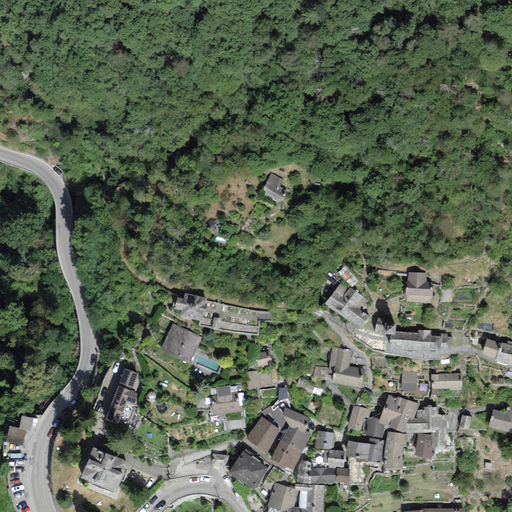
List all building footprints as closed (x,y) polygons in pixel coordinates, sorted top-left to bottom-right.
[(260,194),(280,204),(287,191),(280,187),(283,180),(271,173),(260,194)] [(137,214),(130,218),(134,227),(142,223),(137,214)] [(345,266),(338,272),(353,288),(359,281),(345,266)] [(407,281),(406,288),(405,301),(431,303),(432,290),(432,283),(426,282),(427,273),(409,272),(408,281),(407,281)] [(333,291),(324,304),(360,329),(369,317),(354,307),(362,297),(349,288),(342,298),(333,291)] [(207,298),(185,293),(183,299),(177,298),(174,309),(180,310),(179,316),(199,321),(201,321),(202,316),(204,316),(207,305),(205,304),(206,300),(207,298)] [(220,319),(213,317),(211,329),(218,330),(220,319)] [(418,334),(395,332),(396,324),(387,323),(387,319),(376,318),(375,334),(390,335),(389,348),(416,350),(415,354),(428,355),(429,350),(440,351),(440,349),(451,351),(452,337),(446,337),(447,334),(441,333),(440,337),(431,336),(431,331),(418,330),(418,334)] [(202,338),(172,324),(160,350),(189,364),(202,338)] [(496,359),(501,344),(487,339),(482,354),(496,359)] [(495,361),(511,366),(511,365),(511,345),(506,344),(501,343),(501,344),(496,359),(495,361)] [(334,365),(348,367),(351,350),(331,347),(329,364),(334,365)] [(269,351),(255,354),(258,367),(272,364),(269,351)] [(334,365),(329,364),(328,368),(315,367),(313,377),(332,380),(334,365)] [(348,367),(334,365),(332,380),(332,383),(361,388),(364,369),(348,367)] [(125,368),(105,419),(117,424),(125,405),(133,408),(139,394),(130,391),(137,373),(125,368)] [(258,370),(245,372),(247,391),(260,389),(260,387),(272,386),(270,372),(258,374),(258,370)] [(417,372),(401,372),(401,390),(417,391),(417,372)] [(461,374),(431,375),(431,389),(449,389),(449,391),(462,390),(461,374)] [(296,386),(304,389),(306,384),(307,381),(299,378),(296,386)] [(314,386),(306,384),(304,389),(303,392),(312,395),(314,386)] [(211,396),(214,415),(240,411),(237,393),(230,394),(229,385),(216,387),(217,396),(211,396)] [(287,388),(279,388),(278,401),(287,398),(287,388)] [(388,395),(379,419),(378,424),(384,425),(388,427),(399,398),(388,395)] [(419,404),(399,398),(388,427),(403,433),(404,432),(408,419),(414,419),(419,404)] [(493,410),(488,428),(511,433),(511,404),(507,403),(505,413),(493,410)] [(270,406),(261,412),(264,417),(270,413),(281,429),(286,421),(281,415),(283,414),(278,407),(273,410),(270,406)] [(353,406),(347,428),(360,431),(364,417),(368,418),(368,417),(370,410),(353,406)] [(432,435),(431,446),(435,447),(445,447),(445,434),(445,433),(445,415),(438,414),(438,407),(423,407),(423,410),(418,410),(415,419),(414,419),(408,419),(404,432),(432,433),(432,434),(432,435)] [(311,419),(285,408),(283,414),(281,415),(286,421),(289,427),(285,434),(284,433),(280,440),(302,452),(311,434),(305,431),(311,419)] [(462,415),(459,428),(469,430),(471,417),(462,415)] [(21,416),(18,429),(26,430),(30,431),(33,418),(21,416)] [(262,417),(246,439),(266,453),(280,430),(262,417)] [(379,419),(369,417),(368,417),(368,418),(366,425),(368,425),(366,435),(381,438),(384,425),(378,424),(379,419)] [(9,426),(5,442),(22,446),(26,430),(18,429),(9,426)] [(345,451),(333,450),(335,434),(317,431),(314,448),(324,449),(322,463),(327,463),(327,466),(343,468),(345,451)] [(384,455),(384,469),(401,468),(403,445),(405,446),(407,435),(388,432),(384,455)] [(432,435),(418,434),(415,456),(431,460),(432,456),(434,456),(435,447),(431,446),(432,435)] [(347,441),(345,456),(348,457),(379,462),(381,462),(384,440),(369,438),(368,444),(347,441)] [(293,470),(302,452),(280,440),(269,462),(284,470),(286,467),(293,470)] [(130,463),(93,448),(78,488),(114,502),(130,463)] [(242,451),(228,473),(254,490),(268,468),(242,451)] [(228,455),(213,454),(212,466),(227,467),(228,455)] [(379,462),(348,457),(347,465),(348,465),(349,469),(348,484),(348,485),(365,485),(367,467),(378,469),(379,462)] [(334,468),(310,469),(311,463),(301,460),(297,470),(297,482),(303,483),(311,483),(334,483),(334,468)] [(349,469),(337,468),(336,483),(348,484),(349,469)] [(294,490),(275,483),(267,507),(267,511),(284,511),(293,507),(298,491),(294,490)] [(322,511),(324,485),(295,484),(294,485),(294,490),(298,491),(300,490),(299,508),(293,507),(284,511),(322,511)]
